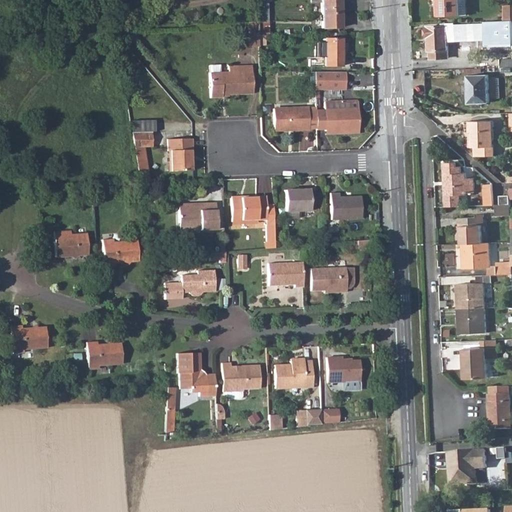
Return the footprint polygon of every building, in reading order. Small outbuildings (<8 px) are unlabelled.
[(265,0),(255,0),(257,21),(257,24),(266,24),(265,0)] [(337,0),(309,0),(310,3),(320,3),(320,29),(338,29),(337,0)] [(435,8),(436,17),(459,16),(458,0),(435,0),(435,1),(438,0),(438,8),(435,8)] [(497,21),(497,46),(511,45),(511,20),(504,21),(497,21)] [(257,21),(247,21),(247,37),(247,46),(257,46),(257,35),(257,24),(257,21)] [(485,22),(485,23),(485,34),(486,46),(497,46),(497,21),(485,22)] [(441,24),(441,26),(426,27),(426,38),(427,39),(428,52),(429,52),(429,59),(448,59),(447,37),(455,37),(455,35),(482,33),(482,24),(455,25),(455,23),(441,24)] [(266,24),(257,24),(257,35),(266,35),(266,24)] [(307,60),(307,66),(340,66),(340,39),(323,39),(323,43),(320,43),(320,50),(314,50),(314,60),(307,60)] [(209,73),(208,73),(209,98),(221,97),(221,93),(226,93),(227,95),(251,93),(250,66),(227,66),(227,72),(219,72),(219,65),(209,65),(209,73)] [(314,72),(314,89),(343,90),(343,72),(326,72),(314,72)] [(471,103),(483,102),(488,102),(487,76),(468,77),(469,103),(471,103)] [(323,131),(357,131),(356,102),(356,101),(323,102),(323,111),(323,130),(323,131)] [(314,107),(272,108),(272,130),(315,129),(314,112),(314,107)] [(315,129),(315,130),(323,130),(323,111),(314,112),(315,129)] [(470,140),(473,140),(473,147),(474,147),(474,155),(481,155),(481,147),(494,147),(493,121),(471,121),(470,122),(466,122),(466,134),(470,134),(470,140)] [(150,132),(130,133),(133,148),(151,147),(150,132)] [(190,139),(166,140),(166,151),(168,151),(169,172),(191,171),(191,159),(189,159),(189,150),(191,150),(190,139)] [(445,181),(447,181),(447,186),(445,186),(446,196),(468,195),(468,193),(475,193),(474,178),(466,178),(466,173),(461,173),(461,166),(457,166),(457,162),(444,164),(445,181)] [(147,171),(137,173),(139,183),(149,182),(147,171)] [(483,188),(484,206),(493,205),(492,188),(483,188)] [(308,189),(283,190),(284,211),(308,210),(308,189)] [(337,194),(329,194),(330,220),(359,218),(359,197),(338,197),(337,194)] [(501,197),(501,205),(510,205),(510,199),(510,196),(501,197)] [(264,197),(229,198),(230,204),(230,221),(255,221),(256,220),(263,220),(264,227),(264,242),(273,242),(271,206),(264,206),(264,197)] [(185,210),(177,210),(177,223),(185,223),(186,231),(215,230),(214,203),(198,203),(198,207),(195,207),(195,206),(185,206),(185,210)] [(496,205),(496,215),(510,214),(510,205),(501,205),(496,205)] [(463,244),(483,243),(481,217),(461,218),(463,244)] [(185,223),(177,223),(178,231),(186,231),(185,223)] [(70,229),(53,230),(54,256),(71,255),(72,253),(75,252),(76,254),(87,254),(85,232),(70,233),(70,229)] [(367,240),(356,241),(357,249),(361,251),(368,250),(367,240)] [(136,242),(102,244),(103,265),(114,265),(114,262),(124,261),(125,260),(127,259),(128,261),(136,260),(136,242)] [(463,244),(464,269),(491,267),(490,243),(483,243),(463,244)] [(243,251),(236,251),(237,264),(245,263),(243,251)] [(223,252),(208,254),(208,261),(218,260),(218,263),(224,263),(223,252)] [(301,287),(300,263),(266,264),(266,286),(277,286),(276,283),(280,283),(280,285),(292,285),(292,288),(301,287)] [(310,292),(320,291),(335,291),(335,294),(344,294),(344,291),(347,291),(350,289),(352,287),(353,284),(353,282),(353,277),(352,268),(344,268),(309,269),(310,292)] [(177,284),(161,285),(161,301),(178,300),(178,295),(186,294),(188,297),(190,298),(192,298),(195,298),(197,297),(198,294),(211,294),(211,271),(194,272),(194,276),(177,277),(177,284)] [(458,309),(486,308),(484,282),(457,284),(458,309)] [(458,309),(459,333),(487,332),(486,308),(458,309)] [(20,323),(8,324),(10,351),(22,351),(22,348),(45,346),(43,325),(35,326),(34,328),(31,328),(30,326),(20,326),(20,323)] [(96,339),(84,340),(86,367),(98,366),(97,363),(121,362),(119,341),(111,341),(111,344),(108,343),(107,342),(96,342),(96,339)] [(483,340),(484,348),(465,349),(466,379),(488,377),(487,359),(499,359),(498,340),(483,340)] [(212,397),(211,374),(202,374),(197,370),(196,352),(174,353),(174,374),(176,374),(176,389),(187,389),(187,394),(195,394),(195,397),(212,397)] [(341,358),(325,358),(326,383),(359,382),(358,362),(341,362),(341,358)] [(288,366),(272,367),(273,389),(311,388),(310,361),(302,361),(302,359),(292,359),(292,362),(288,362),(288,366)] [(223,399),(238,398),(239,397),(239,392),(239,388),(257,388),(256,365),(237,366),(237,369),(227,369),(227,363),(218,363),(219,392),(221,392),(222,397),(223,399)] [(491,387),(492,395),(489,396),(491,430),(511,429),(510,387),(491,387)] [(164,390),(162,412),(170,413),(172,390),(164,389),(164,390)] [(214,405),(212,406),(213,419),(221,419),(220,409),(219,408),(216,406),(214,405)] [(319,423),(319,409),(304,410),(304,418),(295,418),(295,426),(304,426),(304,425),(319,424),(319,423)] [(336,409),(319,409),(319,423),(337,423),(336,409)] [(162,418),(160,434),(168,435),(170,413),(162,412),(162,418)] [(278,415),(265,416),(266,431),(279,430),(278,415)] [(488,450),(451,452),(451,460),(454,460),(454,461),(454,462),(455,463),(455,464),(456,465),(458,466),(458,468),(451,469),(452,485),(478,483),(478,469),(489,468),(488,450)]
